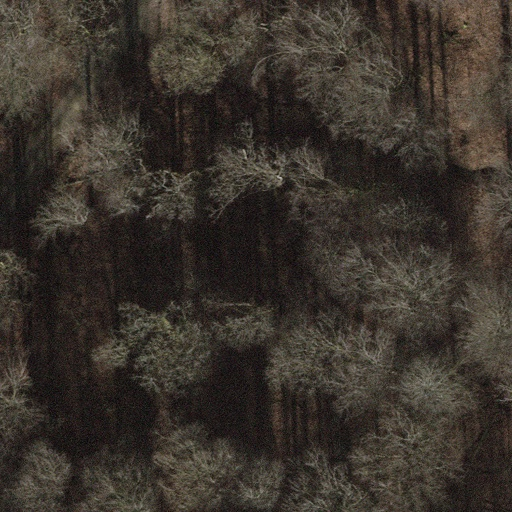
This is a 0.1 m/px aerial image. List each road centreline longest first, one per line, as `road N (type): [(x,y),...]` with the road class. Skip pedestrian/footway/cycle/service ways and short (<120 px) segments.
road 1 (track): [(0,252),(372,439),(511,457)]
road 2 (track): [(170,0),(0,229)]
